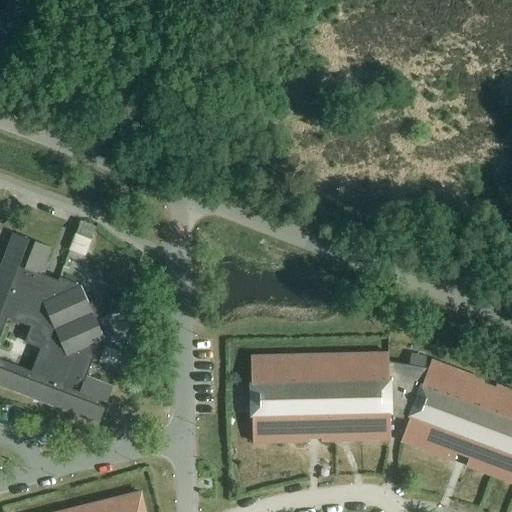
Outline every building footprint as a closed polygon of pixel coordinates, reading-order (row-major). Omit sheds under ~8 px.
[(76,236),(91,241),(96,229),(80,223),(76,236)] [(0,387),(98,425),(104,410),(99,408),(101,402),(106,404),(112,389),(82,377),(89,359),(96,362),(104,341),(96,322),(109,316),(102,300),(89,306),(80,287),(59,279),(56,286),(38,279),(50,249),(35,243),(33,248),(27,246),(29,241),(14,235),(0,271),(0,387)] [(253,358),(251,358),(252,388),(254,388),(255,414),(252,414),(253,444),(256,444),(255,441),(267,440),(267,443),(282,444),(282,440),(294,440),(294,443),(310,443),(309,439),(321,439),(322,443),(337,442),(337,439),(348,438),(348,442),(364,442),(364,438),(376,438),(376,441),(391,441),(390,418),(409,421),(401,443),(415,448),(416,444),(427,449),(426,452),(440,457),(442,454),(452,458),(451,462),(454,462),(460,445),(473,450),(466,467),(481,473),(482,469),(493,473),(492,477),(506,482),(508,479),(511,480),(511,396),(510,395),(511,392),(497,386),(496,390),(483,385),(484,382),(482,381),(480,384),(470,380),(471,377),(456,371),(455,375),(444,370),(445,367),(431,362),(428,369),(389,363),(389,355),(374,355),(374,359),(362,359),(362,355),(346,356),(347,359),(335,360),(335,356),(319,356),(319,360),(308,360),(308,357),(292,357),(292,361),(280,361),(280,357),(265,358),(265,361),(253,362),(253,358)] [(116,370),(132,375),(136,363),(121,357),(116,370)] [(145,511),(142,493),(139,494),(139,497),(128,500),(127,497),(112,501),(113,504),(102,507),(101,503),(86,507),(87,511),(81,511),(74,511),(74,510),(66,511),(145,511)]
